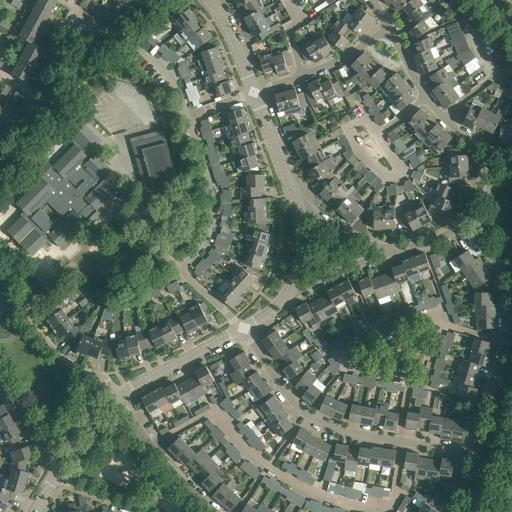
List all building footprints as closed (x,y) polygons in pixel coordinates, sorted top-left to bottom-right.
[(36,4),(36,2),(32,0),(30,0),(29,3),(34,6),(31,13),(30,14),(45,22),(50,12),(36,4)] [(50,12),(56,1),(54,0),(37,0),(36,2),(36,4),(50,12)] [(251,0),(244,4),(244,5),(250,15),(261,9),(261,10),(265,7),(260,0),(251,0)] [(395,0),(392,3),(393,3),(399,11),(403,8),(412,0),(395,0)] [(423,5),(427,2),(425,0),(412,0),(403,8),(410,15),(419,8),(420,8),(423,5)] [(459,3),(456,0),(444,0),(441,3),(447,12),(459,3)] [(282,2),(279,4),(280,7),(275,10),(277,12),(285,8),(282,2)] [(96,14),(99,15),(104,7),(100,5),(96,14)] [(429,11),(428,11),(423,5),(420,8),(419,8),(410,15),(406,18),(414,27),(414,28),(424,20),(427,18),(428,19),(431,16),(432,15),(429,11)] [(194,20),(195,20),(197,18),(189,8),(176,19),(184,28),(194,20)] [(374,19),(365,12),(360,8),(354,16),(368,27),(374,19)] [(266,18),(261,10),(261,9),(250,15),(245,18),(250,27),(266,18)] [(30,14),(31,13),(25,10),(23,13),(29,16),(25,23),(24,25),(39,33),(45,22),(30,14)] [(273,26),(275,25),(270,16),(266,19),(266,18),(250,27),(255,36),(259,34),(262,39),(276,32),(273,26)] [(362,36),(368,27),(354,16),(348,24),(347,24),(353,28),(353,29),(362,36)] [(430,28),(438,26),(431,16),(428,19),(427,18),(424,20),(414,28),(414,27),(409,31),(416,40),(430,28)] [(347,24),(348,24),(340,18),(335,25),(330,21),(327,25),(331,29),(332,28),(335,31),(336,30),(346,38),(353,29),(353,28),(347,24)] [(24,25),(25,23),(19,20),(17,24),(23,27),(19,34),(18,36),(28,41),(33,44),(33,43),(39,33),(24,25)] [(202,30),(202,29),(195,20),(194,20),(184,28),(178,33),(186,42),(187,42),(191,38),(202,30)] [(450,35),(461,31),(458,22),(447,26),(448,30),(450,35)] [(194,51),(205,43),(212,37),(204,27),(202,29),(202,30),(191,38),(187,42),(194,51)] [(350,41),(346,38),(336,30),(335,31),(329,39),(343,50),(350,41)] [(454,45),(466,40),(463,31),(462,31),(461,31),(450,35),(452,40),(454,45)] [(157,42),(154,39),(157,36),(153,33),(147,41),(154,46),(157,42)] [(334,52),(329,43),(325,36),(315,42),(325,57),(334,52)] [(430,49),(434,47),(430,37),(414,44),(417,54),(418,54),(430,49)] [(315,42),(314,39),(299,48),(307,61),(313,58),(315,63),(325,57),(315,42)] [(456,56),(470,50),(466,40),(454,45),(458,55),(456,56)] [(44,49),(33,43),(33,44),(28,41),(24,50),(23,52),(37,60),(44,49)] [(164,54),(167,49),(162,45),(159,50),(164,54)] [(206,63),(222,58),(218,46),(202,52),(204,58),(198,61),(200,66),(206,64),(206,63)] [(23,52),(24,50),(18,47),(16,51),(22,54),(18,61),(17,63),(32,71),(37,60),(23,52)] [(434,58),(430,49),(418,54),(417,54),(414,55),(417,65),(434,58)] [(278,75),(289,71),(287,67),(293,65),(288,50),(283,52),(282,50),(272,54),(273,57),(277,69),(278,75)] [(465,65),(476,57),(471,50),(470,50),(456,56),(459,61),(461,60),(465,65)] [(273,57),(272,54),(272,53),(264,56),(262,51),(257,53),(259,58),(260,58),(265,73),(277,69),(273,57)] [(368,64),(372,60),(364,52),(352,65),(359,73),(360,73),(368,64)] [(177,54),(173,61),(176,64),(178,61),(180,63),(182,62),(185,59),(181,57),(177,54)] [(481,67),(477,62),(479,61),(476,57),(465,65),(467,68),(466,69),(470,74),(471,74),(476,70),(481,67)] [(17,63),(18,61),(12,58),(10,61),(16,64),(11,73),(26,81),(32,71),(17,63)] [(206,63),(206,64),(208,70),(202,72),(203,77),(210,74),(210,75),(223,70),(223,71),(226,69),(222,58),(206,63)] [(422,75),(428,72),(438,68),(434,58),(417,65),(422,75)] [(377,72),(368,64),(360,73),(359,73),(357,75),(355,74),(351,79),(355,83),(356,82),(362,88),(366,84),(368,81),(377,72)] [(452,79),(454,77),(456,75),(453,71),(449,74),(444,67),(440,70),(431,76),(430,77),(437,87),(447,80),(448,80),(451,78),(452,79)] [(382,82),(387,77),(388,76),(381,68),(377,72),(368,81),(366,84),(362,88),(365,85),(369,88),(372,85),(376,89),(382,82)] [(440,70),(438,68),(428,72),(431,76),(440,70)] [(345,82),(344,78),(339,69),(333,72),(338,81),(340,85),(345,82)] [(227,81),(223,71),(223,70),(210,75),(210,74),(203,77),(208,88),(215,86),(214,86),(227,81)] [(390,92),(404,80),(397,73),(389,79),(387,77),(382,82),(390,92)] [(455,87),(459,84),(454,77),(452,79),(451,78),(448,80),(447,80),(437,87),(433,90),(439,99),(455,87)] [(321,85),(321,84),(318,79),(309,84),(311,89),(305,92),(312,106),(318,103),(327,99),(326,96),(326,95),(321,85)] [(235,92),(234,89),(230,80),(227,81),(214,86),(215,86),(219,98),(235,92)] [(340,85),(338,81),(333,84),(330,80),(321,84),(321,85),(326,95),(326,96),(327,99),(331,106),(336,103),(343,99),(345,102),(348,101),(345,95),(343,91),(340,85)] [(411,89),(408,86),(404,80),(390,92),(386,96),(392,104),(394,103),(397,100),(408,92),(411,89)] [(445,107),(465,93),(459,84),(455,87),(439,99),(445,107)] [(297,94),(296,91),(296,89),(285,92),(292,115),(302,112),(301,109),(307,108),(306,102),(303,92),(297,94)] [(286,116),(292,115),(285,92),(275,94),(278,105),(275,107),(277,113),(280,112),(285,110),(286,116)] [(394,103),(401,111),(414,100),(408,92),(397,100),(394,103)] [(10,104),(7,102),(4,108),(0,105),(0,118),(6,109),(7,110),(10,104)] [(480,114),(482,109),(472,104),(471,106),(466,103),(459,118),(465,120),(463,125),(473,129),(475,124),(480,114)] [(381,114),(379,111),(381,110),(377,104),(375,105),(376,106),(370,109),(368,110),(372,115),(374,114),(376,118),(381,114)] [(21,110),(19,109),(17,108),(14,114),(7,110),(6,109),(0,118),(0,125),(9,130),(16,115),(18,116),(21,110)] [(232,124),(248,119),(244,108),(228,113),(232,124)] [(485,129),(492,113),(483,108),(482,109),(480,114),(475,124),(485,129)] [(425,120),(429,116),(420,109),(409,122),(412,125),(409,128),(413,132),(416,129),(425,120)] [(494,133),(504,112),(499,109),(496,115),(492,113),(485,129),(494,133)] [(511,122),(511,120),(511,118),(503,119),(503,124),(501,124),(500,142),(511,142),(511,122)] [(47,161),(36,172),(42,177),(16,204),(27,215),(24,218),(22,216),(7,231),(31,256),(46,240),(45,239),(48,235),(59,246),(84,220),(89,225),(101,214),(96,209),(118,187),(106,176),(105,177),(102,174),(108,168),(94,154),(96,152),(92,149),(101,141),(79,119),(67,131),(74,139),(71,141),(75,145),(53,167),(47,161)] [(209,119),(201,121),(203,127),(200,128),(202,133),(212,130),(209,119)] [(252,131),(251,131),(248,119),(232,124),(234,130),(227,132),(228,138),(235,135),(236,136),(248,132),(252,131)] [(434,128),(425,120),(416,129),(413,132),(419,137),(415,142),(420,146),(423,142),(424,141),(423,141),(426,137),(425,137),(434,128)] [(287,134),(300,129),(297,123),(285,128),(287,134)] [(333,132),(339,129),(336,123),(330,127),(333,132)] [(430,148),(445,131),(437,124),(434,128),(425,137),(426,137),(423,141),(424,141),(423,142),(430,148),(429,149),(430,148)] [(313,131),(311,132),(308,126),(294,134),(297,139),(293,141),(298,150),(318,140),(313,131)] [(343,134),(344,133),(341,127),(339,129),(330,133),(333,139),(337,137),(338,140),(344,137),(343,134)] [(164,130),(131,139),(143,183),(140,184),(144,199),(156,196),(156,197),(165,195),(163,189),(179,184),(164,130)] [(212,130),(202,133),(204,139),(206,138),(208,144),(213,142),(216,142),(212,130)] [(444,148),(453,138),(445,131),(430,148),(429,149),(436,155),(444,154),(444,148)] [(252,143),(248,132),(236,136),(235,135),(228,138),(232,150),(239,147),(252,143)] [(347,151),(352,148),(349,142),(346,136),(344,137),(338,140),(336,141),(340,147),(344,144),(347,151)] [(399,139),(393,142),(396,148),(402,144),(399,139)] [(318,151),(322,149),(323,149),(318,140),(298,150),(303,160),(308,158),(308,157),(318,151)] [(215,148),(213,143),(213,142),(208,144),(210,150),(207,150),(209,156),(219,153),(218,147),(215,148)] [(259,154),(255,142),(252,143),(239,147),(232,150),(235,161),(240,159),(242,158),(243,159),(256,155),(259,154)] [(329,162),(331,161),(334,159),(331,154),(326,157),(322,149),(318,151),(308,157),(308,158),(313,168),(328,161),(329,162)] [(468,165),(468,155),(463,155),(462,149),(446,150),(447,156),(444,157),(445,167),(468,165)] [(220,165),(219,160),(221,159),(219,153),(209,156),(211,162),(213,162),(215,167),(220,165)] [(259,166),(256,155),(243,159),(242,158),(240,159),(242,167),(238,168),(239,172),(259,166)] [(335,169),(331,161),(329,162),(328,161),(313,168),(308,170),(313,180),(318,178),(321,183),(335,176),(332,170),(335,169)] [(216,179),(228,176),(228,175),(226,176),(223,165),(220,165),(215,167),(217,173),(214,173),(216,179)] [(450,184),(455,183),(465,182),(465,176),(469,176),(468,165),(445,167),(446,178),(449,178),(449,180),(444,180),(441,183),(450,187),(450,184)] [(365,176),(370,171),(364,166),(360,171),(365,176)] [(262,186),(262,187),(265,187),(265,174),(248,175),(249,187),(262,186)] [(222,188),(229,186),(231,185),(228,176),(216,179),(218,185),(220,184),(222,188)] [(344,184),(343,183),(336,176),(320,193),(328,201),(332,197),(341,187),(340,187),(344,184)] [(415,189),(412,182),(410,179),(404,182),(405,184),(402,186),(405,191),(408,189),(409,192),(415,189)] [(377,192),(384,185),(381,182),(374,189),(377,192)] [(455,189),(450,187),(441,183),(440,182),(436,190),(431,188),(429,193),(434,195),(435,194),(438,196),(438,195),(450,200),(455,189)] [(350,189),(344,184),(340,187),(341,187),(332,197),(340,205),(349,196),(352,193),(353,194),(353,193),(357,190),(353,186),(350,189)] [(398,186),(397,186),(397,184),(391,184),(391,186),(387,187),(388,195),(397,195),(398,194),(398,192),(398,186)] [(262,198),(262,187),(262,186),(249,187),(241,187),(242,200),(249,199),(262,198)] [(231,194),(231,190),(223,190),(223,194),(221,194),(221,200),(230,200),(229,195),(231,194)] [(360,200),(353,193),(353,194),(352,193),(349,196),(340,205),(337,209),(344,216),(357,203),(360,200)] [(450,200),(438,195),(438,196),(434,205),(432,204),(429,210),(430,210),(437,213),(443,216),(446,210),(451,212),(455,202),(450,200)] [(250,211),(266,210),(266,198),(262,198),(249,199),(250,211)] [(427,211),(422,201),(412,206),(423,225),(432,220),(430,217),(427,211)] [(364,210),(357,203),(344,216),(352,223),(364,210)] [(385,211),(386,228),(396,228),(395,205),(389,206),(389,210),(385,211)] [(385,211),(383,211),(383,206),(374,206),(374,208),(368,209),(368,222),(375,222),(375,229),(386,228),(385,211)] [(414,230),(423,225),(412,206),(402,211),(403,213),(398,215),(405,227),(410,224),(414,230)] [(233,220),(232,214),(232,210),(224,210),(224,214),(222,214),(222,220),(233,220)] [(268,212),(266,211),(266,210),(250,211),(250,223),(258,223),(266,222),(267,222),(267,217),(269,216),(268,212)] [(230,232),(231,230),(223,227),(222,231),(234,235),(235,233),(230,232)] [(267,233),(261,231),(258,230),(254,229),(252,236),(247,235),(246,239),(253,242),(254,241),(267,245),(270,234),(267,233)] [(231,245),(234,235),(222,231),(220,235),(218,234),(216,240),(230,244),(231,245)] [(227,254),(230,244),(216,240),(214,246),(217,246),(216,250),(223,253),(227,254)] [(270,246),(267,245),(254,241),(253,242),(250,253),(266,258),(270,246)] [(223,253),(216,250),(213,248),(209,253),(211,254),(208,257),(214,263),(223,253)] [(461,269),(475,260),(468,250),(454,259),(461,269)] [(262,269),(266,258),(250,253),(246,264),(262,269)] [(431,269),(427,257),(425,253),(414,257),(420,273),(431,269)] [(441,266),(440,263),(436,253),(430,255),(435,269),(441,266)] [(211,266),(214,263),(208,257),(205,260),(211,266)] [(409,277),(420,273),(414,257),(402,261),(403,264),(409,277)] [(468,279),(485,268),(479,257),(475,260),(461,269),(461,270),(462,269),(468,279)] [(26,262),(23,265),(29,271),(33,268),(26,262)] [(213,275),(207,269),(200,263),(195,267),(197,269),(194,272),(200,278),(203,275),(209,280),(213,275)] [(410,280),(409,277),(403,264),(392,268),(393,272),(398,284),(399,284),(410,280)] [(256,279),(243,268),(240,265),(232,274),(235,277),(247,288),(256,279)] [(33,268),(29,271),(29,272),(35,278),(36,277),(39,274),(33,268)] [(492,278),(485,268),(468,279),(475,289),(492,278)] [(36,277),(45,286),(54,278),(45,269),(39,274),(36,277)] [(401,291),(399,284),(398,284),(393,272),(382,276),(390,295),(401,291)] [(375,293),(371,280),(370,276),(358,281),(364,297),(375,293)] [(378,300),(390,295),(382,276),(371,280),(375,293),(378,300)] [(239,297),(247,288),(235,277),(230,282),(227,279),(223,282),(224,283),(222,284),(223,285),(224,284),(229,288),(239,297)] [(357,294),(353,288),(349,279),(338,285),(346,300),(357,294)] [(178,281),(167,286),(171,294),(182,288),(178,281)] [(241,299),(239,297),(229,288),(224,284),(223,285),(222,284),(219,288),(218,288),(214,293),(220,299),(221,297),(233,308),(236,304),(238,305),(242,301),(241,300),(241,299)] [(336,306),(346,300),(338,285),(327,291),(329,294),(336,306)] [(157,286),(153,289),(156,295),(161,293),(157,286)] [(476,304),(492,304),(492,292),(475,292),(476,304)] [(329,294),(318,300),(329,318),(340,312),(336,306),(329,294)] [(63,309),(65,308),(60,300),(48,310),(52,316),(47,320),(53,329),(69,318),(63,309)] [(318,324),(329,318),(318,300),(308,305),(317,323),(318,324)] [(193,315),(199,326),(208,321),(203,311),(201,306),(198,301),(195,303),(196,306),(189,309),(193,316),(193,315)] [(317,323),(308,305),(306,302),(295,308),(304,323),(309,320),(312,325),(317,323)] [(477,317),(497,316),(497,304),(492,304),(476,304),(476,305),(477,317)] [(103,317),(112,319),(114,309),(105,306),(103,317)] [(189,309),(187,306),(180,310),(179,309),(175,311),(177,316),(174,317),(181,331),(187,328),(189,334),(200,328),(199,326),(193,315),(193,316),(189,309)] [(289,321),(295,317),(293,313),(286,318),(289,321)] [(477,329),(490,328),(497,328),(497,316),(477,317),(477,329)] [(176,334),(181,331),(174,317),(168,320),(169,323),(160,328),(168,342),(167,342),(168,345),(179,339),(176,334)] [(70,343),(80,329),(77,325),(75,327),(69,318),(53,329),(60,338),(64,335),(70,343)] [(160,328),(159,325),(149,331),(148,328),(142,331),(148,347),(155,344),(157,347),(167,342),(168,342),(160,328)] [(94,339),(93,339),(83,335),(85,331),(80,329),(70,343),(79,346),(76,352),(87,357),(88,354),(87,354),(94,339)] [(308,338),(311,336),(306,329),(303,332),(308,338)] [(283,340),(282,338),(276,330),(263,340),(270,350),(283,340)] [(140,349),(148,347),(142,331),(136,332),(137,335),(126,337),(127,340),(130,355),(141,353),(140,349)] [(348,341),(353,338),(351,333),(345,336),(344,334),(339,337),(344,346),(349,343),(348,341)] [(109,356),(111,340),(106,338),(105,341),(94,336),(93,339),(94,339),(87,354),(88,354),(98,358),(101,353),(109,356)] [(311,336),(308,338),(312,345),(316,343),(311,336)] [(492,343),(485,341),(476,338),(472,350),(473,350),(488,354),(492,343)] [(111,340),(109,356),(118,354),(120,360),(131,358),(130,355),(127,340),(116,342),(116,339),(111,340)] [(279,358),(290,350),(283,340),(270,350),(276,360),(279,358)] [(303,356),(296,346),(290,350),(279,358),(286,367),(297,360),(303,356)] [(316,362),(323,357),(318,350),(311,355),(316,362)] [(493,355),(488,354),(473,350),(469,361),(481,365),(489,367),(493,355)] [(237,370),(248,363),(251,362),(245,351),(231,360),(237,370)] [(481,365),(462,359),(458,370),(478,376),(481,365)] [(290,380),(298,374),(304,370),(297,360),(286,367),(283,369),(290,380)] [(244,381),(255,373),(248,363),(237,370),(230,374),(237,385),(244,381)] [(204,386),(215,380),(207,366),(196,372),(197,375),(204,386)] [(474,387),(478,376),(458,370),(454,382),(461,384),(474,387)] [(252,390),(264,381),(258,371),(255,373),(244,381),(250,391),(252,390)] [(318,379),(317,378),(308,371),(301,379),(295,387),(304,394),(313,384),(318,379)] [(207,393),(204,386),(197,375),(187,380),(197,399),(207,393)] [(186,405),(197,399),(187,380),(177,386),(182,398),(186,405)] [(264,381),(252,390),(259,399),(271,391),(273,390),(267,380),(264,381)] [(182,398),(177,386),(175,383),(164,389),(170,401),(172,404),(182,398)] [(322,392),(315,385),(313,384),(304,394),(302,397),(312,405),(322,392)] [(478,388),(474,387),(461,384),(458,395),(474,400),(478,388)] [(170,401),(164,389),(163,386),(152,392),(160,407),(170,401)] [(150,413),(160,407),(152,392),(142,398),(150,413)] [(274,395),(261,405),(268,415),(282,405),(274,395)] [(331,416),(338,400),(326,395),(320,411),(331,416)] [(342,421),(343,419),(349,405),(338,400),(331,416),(342,421)] [(390,405),(378,402),(376,409),(374,422),(385,424),(389,412),(390,405)] [(361,423),(364,407),(352,404),(349,420),(361,423)] [(264,420),(271,428),(273,427),(282,420),(289,415),(282,405),(268,415),(269,417),(264,420)] [(238,412),(233,406),(229,410),(233,415),(238,412)] [(376,409),(364,407),(361,423),(373,425),(374,422),(376,409)] [(433,409),(421,407),(420,414),(418,427),(430,429),(432,416),(433,409)] [(400,414),(390,412),(389,412),(385,424),(384,428),(396,430),(400,414)] [(420,414),(418,413),(408,412),(406,428),(418,430),(418,427),(420,414)] [(13,423),(8,413),(0,417),(0,430),(5,427),(13,423)] [(444,418),(432,416),(430,429),(429,432),(441,434),(444,418)] [(281,436),(282,435),(294,426),(287,417),(282,420),(273,427),(281,436)] [(452,440),(456,420),(444,418),(441,434),(440,438),(452,440)] [(208,427),(212,423),(208,419),(204,423),(208,427)] [(468,422),(458,420),(456,420),(452,440),(465,442),(468,422)] [(0,443),(3,442),(4,447),(20,440),(17,434),(21,431),(16,421),(13,423),(5,427),(0,430),(0,443)] [(248,424),(245,426),(241,421),(237,425),(241,429),(240,430),(244,435),(249,430),(251,428),(248,424)] [(216,428),(212,423),(208,427),(212,432),(216,428)] [(305,448),(311,435),(312,433),(301,427),(294,443),(305,448)] [(249,430),(245,434),(249,438),(253,435),(249,430)] [(314,456),(322,441),(311,435),(305,448),(303,450),(314,456)] [(189,445),(187,444),(180,437),(168,448),(177,457),(189,445)] [(228,441),(224,437),(220,440),(224,445),(228,441)] [(13,463),(26,458),(31,456),(27,445),(23,447),(20,440),(4,447),(6,453),(9,452),(13,463)] [(232,446),(228,441),(224,445),(228,449),(232,446)] [(325,461),(333,446),(322,441),(314,456),(325,461)] [(261,443),(257,447),(261,452),(265,448),(261,443)] [(346,462),(348,449),(349,445),(337,443),(334,460),(346,462)] [(188,463),(197,454),(189,445),(177,457),(185,466),(188,463)] [(214,454),(206,446),(206,445),(202,449),(202,448),(197,454),(188,463),(196,472),(211,457),(214,454)] [(382,465),(385,448),(373,446),(372,449),(370,463),(382,465)] [(370,463),(372,449),(360,447),(360,451),(358,464),(370,466),(370,463)] [(394,467),(394,465),(397,450),(385,448),(382,465),(394,467)] [(243,458),(240,455),(240,454),(241,453),(238,449),(230,455),(234,460),(236,463),(243,458)] [(358,464),(360,451),(348,449),(346,462),(345,469),(357,471),(358,464)] [(419,454),(407,451),(404,468),(416,470),(419,457),(419,454)] [(219,466),(211,457),(196,472),(204,480),(214,471),(219,466)] [(430,459),(419,457),(416,470),(415,478),(427,480),(430,459)] [(24,482),(24,483),(27,484),(30,472),(25,471),(26,458),(13,463),(9,463),(9,467),(12,467),(9,478),(24,482)] [(455,460),(443,458),(442,461),(440,474),(452,476),(455,460)] [(440,474),(442,461),(430,459),(427,480),(439,482),(440,474)] [(240,467),(243,469),(249,463),(245,460),(240,467)] [(261,473),(258,470),(252,477),(256,479),(261,473)] [(211,492),(218,485),(222,480),(214,471),(204,480),(202,483),(211,492)] [(9,478),(2,476),(0,481),(0,492),(9,497),(11,491),(21,493),(24,483),(24,482),(9,478)] [(222,504),(233,491),(223,483),(213,496),(222,504)] [(408,492),(408,491),(410,488),(403,484),(401,487),(408,492)] [(231,511),(242,499),(233,491),(222,504),(231,511)] [(437,491),(433,498),(437,500),(441,494),(437,491)] [(6,503),(9,497),(0,492),(0,511),(3,511),(8,505),(6,503)] [(301,497),(296,504),(301,507),(306,500),(301,497)] [(84,511),(87,506),(77,507),(76,503),(69,504),(69,511),(84,511)] [(256,511),(258,510),(256,509),(247,503),(242,511),(256,511)] [(438,511),(439,511),(431,506),(426,503),(419,511),(438,511)]
